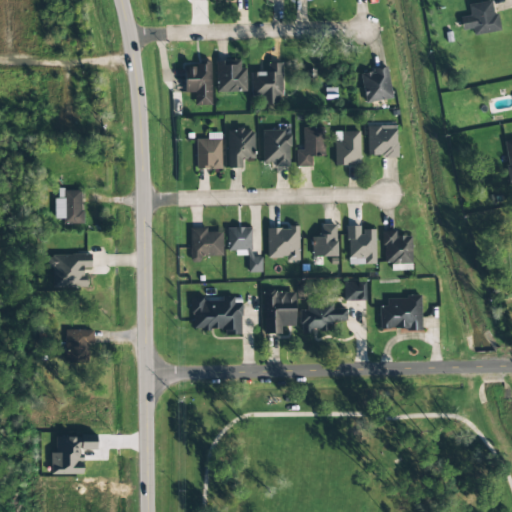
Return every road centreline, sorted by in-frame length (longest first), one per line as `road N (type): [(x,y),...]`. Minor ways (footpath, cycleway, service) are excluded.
road 1 (tertiary): [(121,0),(140,104),(147,511)]
road 2 (residential): [(511,366),(146,373)]
road 3 (residential): [(144,201),(388,196)]
road 4 (residential): [(131,37),(363,30)]
